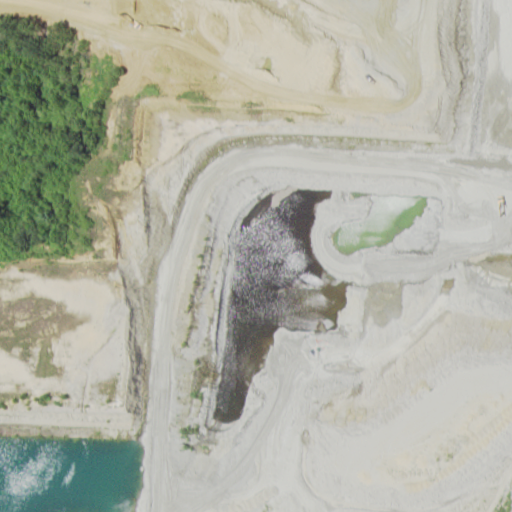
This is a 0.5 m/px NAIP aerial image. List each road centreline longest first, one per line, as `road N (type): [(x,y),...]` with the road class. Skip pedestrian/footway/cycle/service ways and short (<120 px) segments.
road 1 (residential): [(323,436),(185,289),(109,225),(130,109),(129,32),(144,5),(385,0)]
road 2 (residential): [(0,448),(208,455),(436,427),(482,430),(511,474)]
